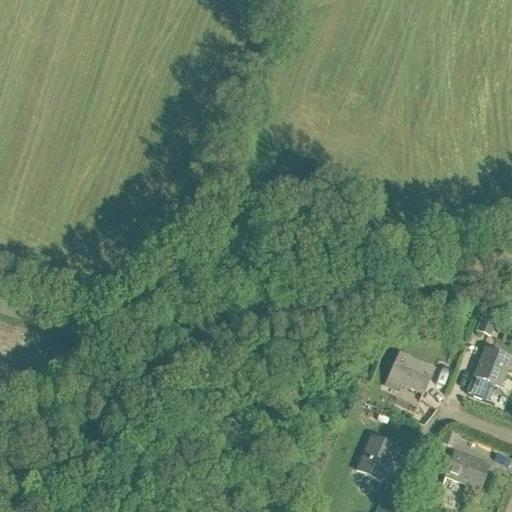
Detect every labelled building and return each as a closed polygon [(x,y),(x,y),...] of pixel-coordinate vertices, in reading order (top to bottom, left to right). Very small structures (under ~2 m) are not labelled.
[(495,324),(481,318),(474,334),(489,340),(495,324)] [(434,382),(466,394),(479,358),(446,347),(434,382)] [(511,361),(486,351),(468,398),(484,404),(491,387),(501,391),(508,372),(511,373),(511,361)] [(420,404),(435,372),(400,357),(386,390),(399,395),(402,388),(423,396),(420,404)] [(370,376),(364,387),(381,396),(387,385),(370,376)] [(358,390),(353,403),(365,407),(369,394),(358,390)] [(334,434),(318,469),(328,474),(323,486),(338,493),(343,482),(347,483),(363,447),(334,434)] [(446,434),(441,446),(451,450),(457,438),(446,434)] [(377,491),(378,492),(391,463),(398,466),(404,453),(372,439),(357,473),(381,484),(377,491)] [(490,469),(455,455),(443,487),(444,487),(447,480),(467,488),(464,495),(478,501),(490,469)] [(354,511),(364,495),(353,488),(339,511),(354,511)] [(374,511),(393,511),(401,497),(385,490),(374,511)]
